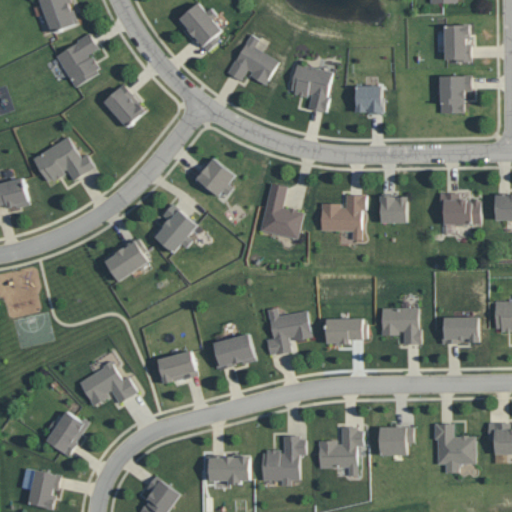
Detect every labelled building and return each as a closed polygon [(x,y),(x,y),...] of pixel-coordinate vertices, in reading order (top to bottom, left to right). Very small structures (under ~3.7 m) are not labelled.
[(72,0),(73,1),(70,2),(72,8),(74,8),(79,21),(53,32),(41,0),(72,0)] [(220,40),(209,50),(205,44),(204,46),(190,29),(188,30),(179,19),(200,1),(208,10),(212,6),(219,14),(214,18),(224,29),(216,35),(220,40)] [(473,42),(473,61),(459,61),(459,58),(447,58),(447,23),(471,23),(471,37),(468,37),(468,42),(473,42)] [(99,71),(76,86),(57,54),(79,41),(78,39),(91,31),(100,46),(88,53),(90,56),(93,55),(101,66),(97,68),(99,71)] [(280,60),(267,83),(251,74),(253,70),(249,68),(243,79),(228,71),(252,33),(260,38),(256,45),(280,60)] [(334,70),(328,95),(331,97),(327,110),(309,106),(312,93),(308,92),(308,95),(295,93),(296,90),(292,88),(298,62),(334,70)] [(473,73),(473,89),(467,89),(467,97),(465,97),(465,111),(442,111),(442,75),(465,75),(465,73),(473,73)] [(147,109),(128,125),(106,100),(125,82),(135,94),(134,95),(141,102),(147,109)] [(384,84),(384,113),(370,113),(370,110),(357,110),(357,105),(357,84),(384,84)] [(96,166),(76,179),(68,168),(65,170),(67,173),(55,180),(53,177),(49,180),(35,157),(69,135),(83,157),(89,153),(96,166)] [(237,174),(230,183),(235,187),(229,193),(225,190),(220,194),(213,188),(210,191),(196,181),(215,157),(237,174)] [(24,176),(31,203),(18,207),(17,204),(8,206),(7,202),(0,204),(0,182),(5,181),(24,176)] [(306,211),(300,238),(262,228),(273,181),(288,185),(284,206),(290,208),(291,206),(298,208),(298,209),(306,211)] [(482,199),(482,222),(445,223),(446,208),(441,207),(441,191),(460,191),(461,198),(468,198),(468,201),(472,201),(472,199),(482,199)] [(511,218),(497,219),(497,193),(511,192),(511,218)] [(368,193),(367,208),(363,208),(363,238),(353,238),(353,229),(323,229),(323,201),(343,202),(342,206),(347,206),(347,193),(368,193)] [(409,195),(409,201),(408,201),(408,221),(383,221),(383,201),(381,201),(381,193),(396,193),(396,195),(397,195),(397,198),(399,198),(399,195),(409,195)] [(199,223),(190,235),(195,239),(188,246),(183,242),(176,251),(155,234),(169,217),(164,214),(174,201),(199,223)] [(151,259),(121,280),(105,257),(125,244),(126,245),(137,237),(137,239),(140,236),(149,249),(145,252),(151,259)] [(511,330),(503,330),(503,327),(497,327),(497,300),(511,300),(511,330)] [(292,350),(277,353),(277,352),(271,353),(268,338),(275,337),(269,307),(278,306),(280,315),(308,309),(314,336),(296,339),(295,335),(290,336),(292,350)] [(423,343),(405,343),(405,329),(400,330),(400,334),(383,334),(383,328),(384,328),(383,307),(420,306),(420,327),(423,327),(423,343)] [(480,315),(480,341),(461,341),(461,342),(444,342),(443,327),(445,327),(445,316),(480,315)] [(368,322),(368,337),(364,337),(364,338),(352,338),(352,343),(343,343),(337,344),(337,342),(328,342),(328,317),(365,317),(365,322),(368,322)] [(257,359),(245,362),(244,361),(237,362),(237,364),(222,368),(221,366),(219,366),(215,352),(218,351),(216,342),(251,332),(257,359)] [(201,374),(185,378),(185,377),(166,382),(159,358),(193,349),(201,374)] [(139,390),(121,402),(112,388),(108,391),(110,395),(95,404),(81,381),(105,366),(104,364),(113,359),(124,379),(130,375),(139,390)] [(91,421),(77,441),(79,442),(70,455),(48,439),(54,430),(49,427),(56,418),(60,422),(68,409),(83,420),(85,416),(91,421)] [(511,452),(497,452),(496,437),(490,437),(490,421),(511,421),(511,428),(511,452)] [(477,435),(477,462),(460,462),(460,471),(447,471),(447,462),(439,462),(439,437),(436,437),(436,422),(454,422),(455,435),(462,435),(462,434),(469,434),(469,435),(477,435)] [(359,474),(350,474),(349,466),(321,466),(320,439),(338,439),(338,442),(343,442),(343,425),(359,425),(359,429),(364,429),(365,444),(358,444),(359,474)] [(415,426),(415,441),(409,441),(409,453),(383,454),(382,425),(415,426)] [(308,438),(307,453),(301,453),(301,478),(293,478),(292,484),(283,484),(283,478),(265,478),(264,452),(268,451),(268,448),(281,448),(282,451),(285,451),(285,434),(301,434),(301,438),(308,438)] [(252,455),(251,479),(242,479),(242,483),(230,483),(230,479),(211,479),(211,470),(207,470),(207,455),(210,455),(210,454),(223,454),(223,455),(234,455),(234,453),(249,453),(249,455),(252,455)] [(62,473),(59,489),(54,488),(53,494),(57,495),(55,508),(30,502),(33,488),(23,486),(27,466),(62,473)] [(182,493),(168,511),(145,511),(142,510),(150,498),(148,497),(153,491),(148,487),(157,474),(182,493)]
